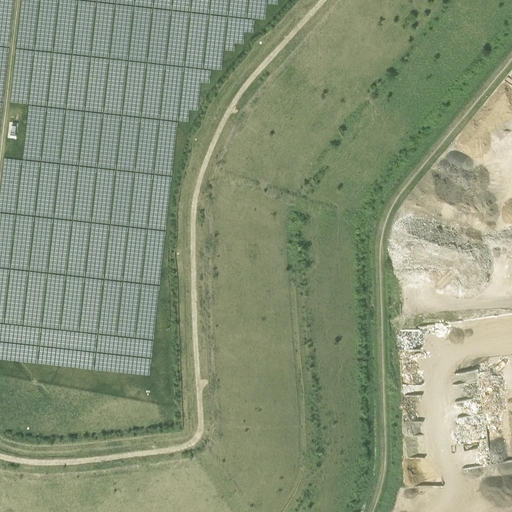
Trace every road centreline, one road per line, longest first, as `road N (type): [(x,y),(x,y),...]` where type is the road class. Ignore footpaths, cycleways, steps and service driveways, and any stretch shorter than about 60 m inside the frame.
road 1 (track): [(0,457),(139,454),(188,449),(198,440),(192,206),(223,119),(322,0)]
road 2 (track): [(370,511),(382,466),(380,225),(420,163),(511,56)]
